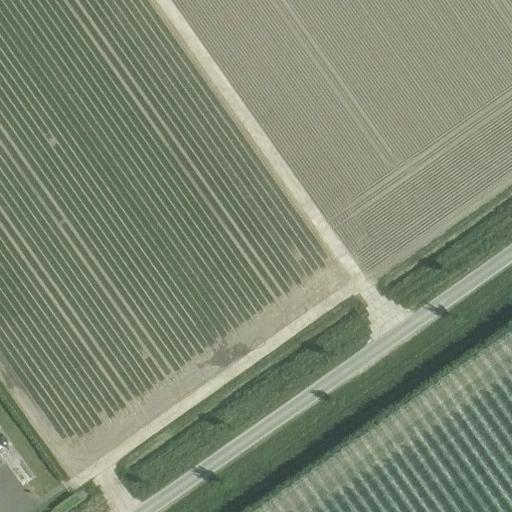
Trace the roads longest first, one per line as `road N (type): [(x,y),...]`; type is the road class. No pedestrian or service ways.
road 1 (unclassified): [(144,511),(511,255)]
road 2 (unknown): [(395,337),(149,0)]
